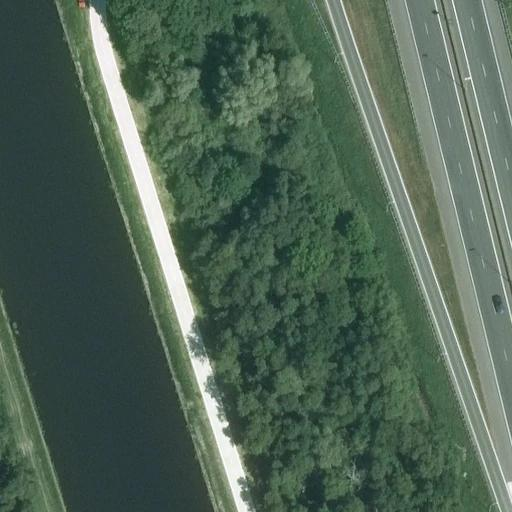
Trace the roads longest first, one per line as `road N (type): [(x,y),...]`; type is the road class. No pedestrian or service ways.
road 1 (motorway): [(331,0),(511,510)]
road 2 (motorway): [(418,0),(511,390)]
road 3 (motorway): [(511,183),(466,0)]
road 4 (track): [(0,359),(46,511)]
